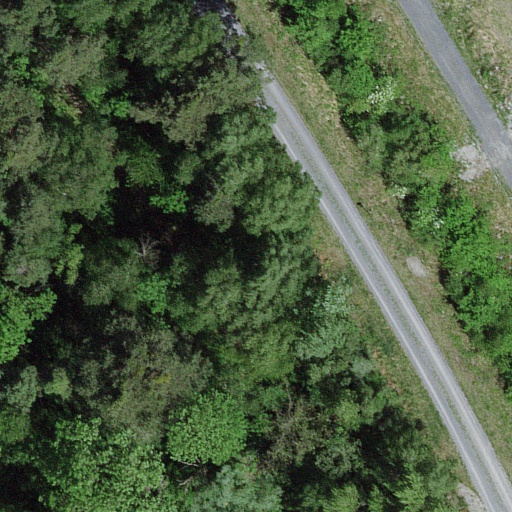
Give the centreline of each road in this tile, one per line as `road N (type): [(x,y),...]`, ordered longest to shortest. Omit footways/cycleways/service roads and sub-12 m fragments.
road 1 (track): [(211,0),(376,243),(509,511)]
road 2 (track): [(511,162),(411,0)]
